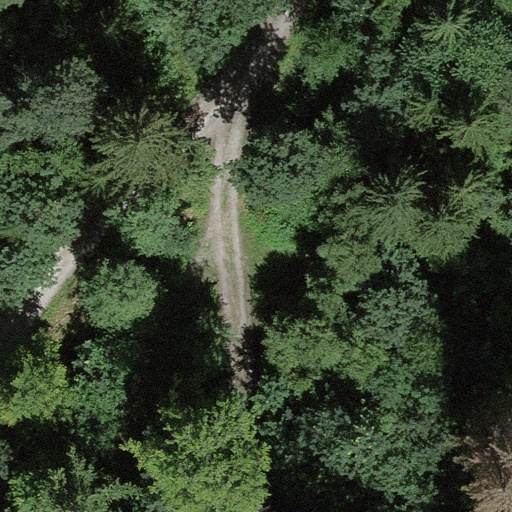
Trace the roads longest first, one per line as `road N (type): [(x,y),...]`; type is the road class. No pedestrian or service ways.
road 1 (track): [(246,80),(219,249),(248,434),(297,511)]
road 2 (track): [(219,249),(159,347),(109,511)]
